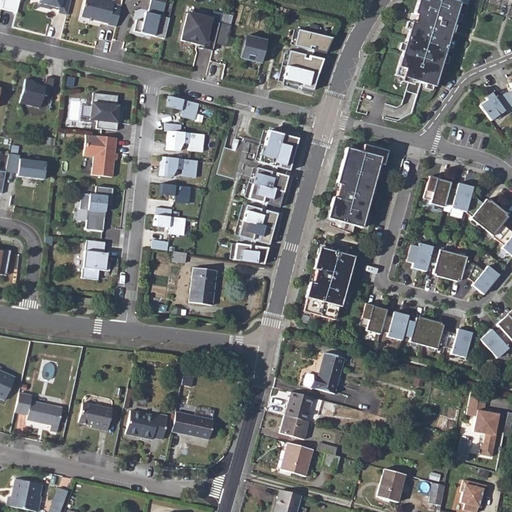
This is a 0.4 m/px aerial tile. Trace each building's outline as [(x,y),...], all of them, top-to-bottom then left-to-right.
[(18,0),(0,0),(0,8),(16,12),(18,0)] [(58,13),(67,15),(70,0),(38,0),(37,6),(50,10),(51,7),(59,9),(58,13)] [(107,25),(116,27),(122,1),(119,0),(114,0),(114,2),(106,0),(85,0),(80,17),(87,19),(92,20),(108,24),(107,25)] [(165,3),(151,0),(150,0),(147,13),(145,12),(143,22),(136,20),(133,31),(164,39),(169,18),(161,16),(165,3)] [(403,51),(395,76),(409,80),(421,83),(425,85),(432,86),(435,87),(442,63),(444,56),(446,48),(448,41),(450,34),(448,34),(451,25),(453,26),(454,21),(456,14),(460,2),(452,0),(426,0),(426,1),(422,0),(417,0),(413,14),(417,15),(415,23),(412,22),(411,23),(409,30),(404,45),(403,51)] [(138,8),(136,18),(143,19),(145,10),(138,8)] [(210,19),(187,13),(180,40),(203,46),(203,49),(213,51),(220,23),(210,20),(210,19)] [(294,46),(297,31),(293,30),(289,45),(294,46)] [(332,38),(297,30),(297,31),(294,46),(293,46),(310,51),(312,47),(315,48),(314,52),(327,54),(332,38)] [(265,41),(245,36),(244,40),(237,39),(233,56),(260,63),(265,41)] [(281,82),(288,52),(284,51),(277,81),(281,82)] [(304,55),(289,51),(288,52),(281,82),(281,83),(297,87),(297,83),(301,84),(300,88),(312,91),(317,74),(323,60),(308,56),(307,59),(304,58),(304,55)] [(51,101),(54,79),(47,77),(44,87),(32,84),(32,81),(25,79),(19,103),(39,108),(42,98),(51,101)] [(511,90),(503,94),(511,109),(511,108),(511,81),(508,83),(511,90)] [(486,100),(479,106),(490,121),(503,111),(505,114),(511,109),(503,94),(495,99),(491,93),(485,98),(486,100)] [(115,96),(92,94),(89,120),(96,120),(95,129),(117,131),(119,112),(116,111),(116,106),(114,106),(115,96)] [(198,104),(167,96),(166,107),(181,111),(180,117),(194,121),(198,104)] [(180,125),(164,124),(164,131),(167,131),(165,150),(178,152),(182,143),(188,144),(187,151),(202,153),(204,135),(179,133),(180,125)] [(258,161),(266,132),(262,130),(254,160),(258,161)] [(297,139),(266,131),(266,132),(258,161),(258,162),(273,166),(274,163),(278,164),(277,167),(289,170),(293,155),(297,139)] [(116,139),(85,135),(83,156),(93,157),(91,175),(111,177),(116,139)] [(332,197),(326,219),(330,220),(329,226),(351,234),(354,226),(362,228),(370,197),(372,190),(375,177),(377,171),(378,165),(382,166),(386,151),(362,145),(361,152),(354,150),(348,149),(345,148),(336,184),(338,185),(337,191),(335,198),(332,197)] [(17,156),(8,154),(5,172),(17,174),(17,176),(43,181),(46,164),(17,159),(17,156)] [(197,161),(160,157),(158,176),(171,177),(175,170),(181,170),(181,177),(195,178),(197,161)] [(243,198),(248,199),(256,169),(252,168),(243,198)] [(271,172),(256,168),(256,169),(248,199),(247,199),(262,203),(264,197),(268,198),(267,204),(279,207),(287,176),(275,173),(274,179),(270,178),(271,172)] [(436,178),(428,176),(423,198),(430,200),(429,204),(443,207),(444,204),(448,188),(450,183),(436,179),(436,178)] [(190,187),(159,184),(158,194),(174,196),(174,203),(188,204),(190,187)] [(456,190),(448,188),(444,204),(451,206),(451,208),(465,212),(469,197),(472,187),(457,184),(456,190)] [(112,188),(95,187),(95,195),(81,193),(79,210),(87,210),(85,229),(102,231),(105,212),(101,212),(102,205),(105,205),(111,206),(112,188)] [(476,198),(469,197),(465,212),(471,217),(470,219),(481,228),(496,208),(486,199),(483,203),(476,198)] [(497,207),(487,198),(486,199),(496,208),(497,207)] [(233,235),(237,236),(245,206),(241,205),(233,235)] [(261,209),(246,205),(245,206),(237,236),(237,237),(252,241),(253,235),(258,236),(256,241),(268,245),(277,213),(265,210),(263,216),(259,215),(261,209)] [(506,214),(497,207),(496,208),(505,216),(506,214)] [(171,209),(155,208),(153,226),(169,228),(168,234),(183,236),(185,219),(170,217),(171,209)] [(505,216),(496,208),(481,228),(497,241),(507,229),(502,224),(507,217),(505,216)] [(511,232),(507,229),(497,241),(503,246),(501,248),(511,258),(511,257),(511,232)] [(167,242),(151,240),(150,248),(166,251),(167,242)] [(84,251),(81,279),(97,280),(98,270),(109,272),(110,263),(106,262),(103,262),(105,254),(103,253),(104,243),(85,241),(84,251)] [(304,305),(302,311),(310,314),(334,320),(338,307),(340,307),(340,306),(342,299),(349,276),(350,270),(354,257),(346,255),(348,248),(325,242),(323,249),(318,248),(313,269),(316,270),(314,277),(312,283),(309,283),(305,298),(306,298),(304,305)] [(233,260),(263,265),(267,247),(254,246),(253,252),(249,251),(250,245),(235,244),(233,260)] [(431,250),(431,247),(418,244),(417,248),(410,246),(406,261),(412,264),(411,268),(425,272),(426,267),(431,250)] [(431,250),(426,267),(433,269),(432,274),(434,275),(446,277),(452,253),(439,248),(438,252),(431,250)] [(0,265),(7,267),(10,251),(0,249),(0,250),(0,265)] [(183,253),(170,251),(168,262),(182,263),(183,253)] [(452,253),(446,277),(457,281),(459,281),(460,277),(467,278),(474,264),(465,261),(466,257),(452,253)] [(483,271),(474,264),(467,278),(473,283),(471,285),(482,295),(498,276),(486,266),(483,271)] [(192,269),(188,303),(212,305),(217,272),(192,269)] [(363,309),(359,325),(366,327),(365,331),(379,334),(380,331),(384,315),(386,310),(372,306),(364,304),(363,309)] [(302,311),(304,305),(302,305),(300,314),(309,317),(310,314),(302,311)] [(506,315),(495,325),(499,328),(511,342),(511,309),(506,315)] [(391,317),(384,315),(380,331),(387,333),(386,337),(400,341),(402,336),(406,320),(407,316),(393,312),(391,317)] [(414,323),(406,320),(402,336),(410,338),(409,342),(422,346),(429,322),(417,319),(415,318),(414,323)] [(440,325),(429,322),(422,346),(436,349),(437,345),(444,347),(448,332),(441,330),(442,325),(440,325)] [(510,341),(499,328),(493,333),(490,330),(479,340),(496,359),(507,349),(505,346),(510,341)] [(448,332),(444,347),(451,349),(449,355),(464,359),(471,333),(456,329),(455,334),(448,332)] [(344,359),(325,354),(319,376),(308,374),(305,375),(303,384),(304,386),(335,394),(344,361),(344,359)] [(0,394),(4,396),(14,374),(0,368),(0,394)] [(185,371),(182,384),(192,386),(195,373),(185,371)] [(489,395),(474,390),(467,414),(476,416),(471,431),(482,434),(479,444),(477,443),(474,454),(486,458),(492,437),(491,436),(499,413),(490,410),(489,413),(484,411),(489,395)] [(290,391),(283,415),(305,421),(311,396),(290,391)] [(17,394),(12,414),(27,417),(26,422),(50,427),(49,432),(56,433),(61,409),(30,402),(31,397),(17,394)] [(84,407),(80,426),(93,428),(93,431),(108,433),(112,412),(84,407)] [(131,413),(126,436),(153,441),(154,439),(164,440),(169,417),(158,416),(158,418),(131,413)] [(177,413),(172,433),(209,440),(213,420),(177,413)] [(305,421),(283,415),(278,432),(302,439),(307,421),(305,421)] [(309,424),(306,435),(312,437),(315,426),(309,424)] [(309,449),(285,442),(277,473),(286,476),(287,473),(302,477),(309,449)] [(317,444),(315,451),(323,453),(333,455),(335,449),(334,448),(317,444)] [(333,455),(323,453),(320,466),(334,470),(338,457),(333,455)] [(402,475),(381,469),(373,498),(394,504),(402,475)] [(479,470),(477,477),(486,480),(488,473),(479,470)] [(5,498),(4,507),(31,511),(33,511),(39,486),(12,480),(8,499),(5,498)] [(463,510),(470,511),(477,511),(479,508),(481,498),(484,499),(487,487),(464,480),(461,492),(463,492),(461,503),(465,504),(463,510)] [(430,483),(426,504),(440,507),(444,487),(430,483)] [(48,511),(59,511),(66,492),(57,489),(48,511)] [(293,511),(299,495),(279,489),(272,511),(293,511)]
